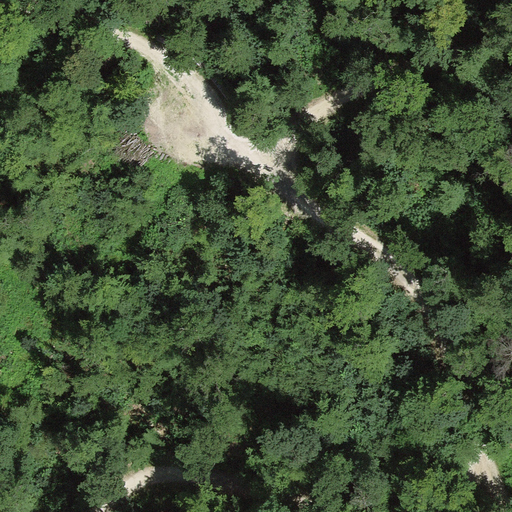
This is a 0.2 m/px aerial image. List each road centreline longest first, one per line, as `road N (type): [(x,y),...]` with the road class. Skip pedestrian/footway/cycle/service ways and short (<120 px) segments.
road 1 (track): [(20,0),(183,68),(252,154),(312,211),(386,250),(445,330),(472,394),(484,452),(441,511)]
road 2 (track): [(252,154),(378,83),(511,44)]
road 3 (track): [(101,511),(134,482),(160,473),(191,473),(337,511)]
